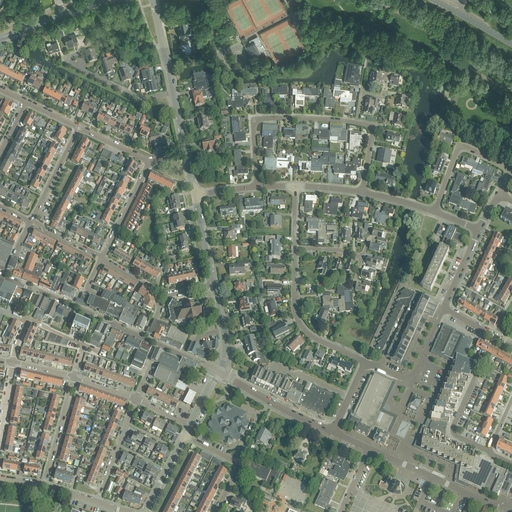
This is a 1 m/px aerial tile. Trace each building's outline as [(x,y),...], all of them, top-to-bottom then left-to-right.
[(288,0),(293,11),(299,8),(296,0),(288,0)] [(181,28),(178,28),(180,38),(192,36),(190,27),(190,26),(188,27),(186,20),(179,21),(181,28)] [(78,43),(75,34),(69,36),(70,39),(64,40),(67,47),(72,46),(72,45),(78,43)] [(246,47),(251,57),(255,55),(259,64),(268,59),(264,51),(260,52),(259,51),(262,49),(257,41),(246,47)] [(50,42),(46,43),(47,46),(50,53),(59,50),(57,42),(51,45),(50,42)] [(97,61),(93,50),(85,53),(88,64),(97,61)] [(108,60),(102,61),(106,75),(114,73),(111,65),(117,63),(115,57),(109,59),(108,60)] [(348,66),(345,83),(350,84),(358,86),(359,81),(361,68),(348,66)] [(10,79),(13,73),(10,71),(12,69),(9,68),(8,70),(5,76),(10,79)] [(131,80),(127,69),(119,72),(123,83),(131,80)] [(152,82),(150,70),(141,72),(142,79),(141,79),(143,85),(144,84),(145,89),(146,94),(154,92),(151,82),(152,82)] [(26,81),(23,79),(24,78),(21,77),(23,74),(20,72),(18,75),(16,81),(21,84),(20,86),(23,87),(26,81)] [(387,82),(388,74),(380,73),(380,76),(372,75),(370,84),(382,86),(383,81),(387,82)] [(398,88),(401,77),(395,75),(395,74),(388,73),(388,74),(387,82),(386,84),(390,84),(390,86),(398,88)] [(214,84),(213,78),(210,78),(210,77),(203,74),(199,75),(197,75),(194,76),(195,81),(195,86),(194,86),(195,89),(198,89),(201,88),(202,91),(214,89),(213,84),(214,84)] [(33,87),(37,80),(31,77),(29,82),(26,81),(23,87),(26,88),(27,85),(33,87)] [(39,90),(44,80),(38,77),(37,80),(33,87),(39,90)] [(48,97),(51,90),(51,91),(45,88),(42,94),(48,97)] [(204,102),(202,91),(201,88),(198,89),(198,92),(193,93),(193,96),(194,96),(196,108),(204,106),(205,105),(205,101),(204,102)] [(257,97),(257,88),(250,89),(250,90),(241,91),(241,94),(241,98),(244,98),(249,98),(249,97),(254,97),(257,97)] [(288,97),(288,88),(281,88),(281,89),(272,89),(272,96),(274,96),(274,97),(274,100),(278,100),(278,97),(288,97)] [(53,99),(56,93),(53,92),(54,90),(52,89),(51,90),(48,97),(53,99)] [(334,109),(335,99),(333,98),(332,98),(332,94),(328,94),(328,89),(324,89),(323,98),(326,99),(325,109),(334,109)] [(274,107),(274,100),(274,97),(274,96),(272,96),(266,96),(266,90),(262,91),(262,96),(265,96),(265,107),(274,107)] [(304,108),(305,97),(305,96),(303,96),(303,91),(293,90),(293,96),(296,96),(295,107),(304,108)] [(318,98),(319,90),(303,90),(303,91),(303,96),(305,96),(305,97),(318,98)] [(352,102),(353,95),(349,95),(350,93),(334,91),(333,98),(335,99),(349,100),(349,102),(352,102)] [(59,102),(62,96),(56,93),(53,99),(59,102)] [(244,109),(244,98),(241,98),(241,94),(238,94),(234,94),(235,102),(232,103),(228,103),(228,107),(232,107),(232,110),(244,109)] [(407,108),(409,99),(413,100),(414,96),(404,94),(404,98),(397,97),(396,106),(407,108)] [(64,105),(67,99),(62,96),(59,102),(64,105)] [(70,107),(74,98),(72,97),(71,97),(69,96),(67,99),(64,105),(70,107)] [(78,104),(75,103),(76,100),(74,99),(74,98),(70,107),(75,110),(78,104)] [(374,103),(366,101),(364,113),(372,115),(374,107),(377,107),(378,101),(375,100),(374,103)] [(10,111),(13,106),(6,102),(3,108),(10,111)] [(87,113),(91,104),(89,103),(88,105),(85,103),(81,111),(87,113)] [(92,116),(96,109),(97,106),(91,104),(87,113),(92,116)] [(0,113),(7,117),(10,112),(10,111),(3,108),(0,112),(0,113)] [(36,120),(37,118),(28,113),(26,119),(33,122),(34,119),(36,120)] [(402,128),(403,120),(402,120),(403,117),(394,115),(395,114),(390,113),(389,122),(393,122),(392,126),(402,128)] [(214,125),(213,121),(209,122),(207,114),(204,114),(205,116),(201,117),(202,118),(198,119),(200,130),(209,129),(208,126),(211,125),(214,125)] [(107,126),(110,120),(111,117),(106,115),(105,117),(104,117),(102,123),(107,126)] [(240,134),(239,118),(232,119),(233,135),(235,135),(240,134)] [(34,123),(33,122),(26,119),(23,125),(31,129),(34,123)] [(113,128),(117,120),(115,119),(113,121),(110,120),(107,126),(113,128)] [(118,131),(121,125),(118,124),(119,121),(117,120),(113,128),(118,131)] [(64,137),(66,132),(64,131),(65,128),(59,125),(58,128),(58,127),(56,132),(55,133),(64,137)] [(124,133),(127,128),(121,125),(118,131),(124,133)] [(132,130),(133,128),(128,125),(127,128),(124,133),(129,136),(131,133),(132,130)] [(141,127),(139,131),(141,132),(140,136),(146,139),(150,131),(149,131),(151,129),(146,126),(145,129),(141,127)] [(306,137),(307,130),(308,130),(308,127),(296,127),(296,130),(295,136),(306,137)] [(25,138),(27,132),(21,129),(18,134),(25,138)] [(295,136),(296,130),(284,129),(283,132),(284,132),(284,138),(295,139),(295,136)] [(341,134),(341,132),(342,132),(343,129),(330,129),(330,132),(330,138),(338,138),(341,138),(341,134)] [(330,138),(330,132),(318,131),(318,134),(319,134),(319,140),(330,141),(330,138)] [(399,143),(400,136),(393,134),(393,133),(388,132),(386,141),(399,143)] [(61,143),(64,137),(55,133),(54,134),(52,138),(54,140),(61,143)] [(362,143),(362,137),(363,137),(363,134),(350,133),(349,148),(349,151),(353,151),(353,149),(356,149),(356,147),(360,148),(360,142),(362,143)] [(22,143),(25,138),(18,134),(15,140),(22,143)] [(246,142),(246,134),(240,134),(235,135),(235,143),(246,142)] [(451,146),(454,136),(450,135),(449,137),(440,134),(439,139),(438,141),(447,145),(447,146),(449,147),(450,146),(451,146)] [(155,137),(150,138),(150,139),(151,144),(154,143),(155,150),(166,148),(165,141),(159,142),(158,137),(155,137)] [(273,150),(273,138),(269,138),(264,138),(263,149),(270,149),(269,150),(273,150)] [(89,148),(91,144),(82,139),(80,145),(88,149),(88,151),(91,152),(92,150),(89,148)] [(22,149),(24,145),(22,143),(15,140),(13,145),(21,150),(22,149)] [(216,149),(215,145),(218,145),(217,140),(202,143),(204,151),(207,150),(208,153),(213,152),(212,149),(216,149)] [(56,153),(59,147),(52,144),(49,149),(47,148),(56,153)] [(19,155),(21,151),(24,152),(25,150),(22,149),(21,150),(13,145),(10,151),(19,155)] [(88,151),(88,149),(80,145),(77,150),(83,154),(86,155),(88,151)] [(56,153),(47,148),(47,149),(46,149),(44,153),(46,155),(53,158),(56,153)] [(81,159),(83,154),(77,150),(74,156),(81,159)] [(389,165),(391,155),(393,155),(394,153),(379,150),(377,161),(383,162),(383,163),(389,165)] [(17,160),(19,155),(10,151),(7,156),(19,162),(19,161),(17,160)] [(242,166),(241,151),(234,151),(235,167),(237,167),(242,166)] [(50,164),(53,158),(46,155),(44,160),(50,164)] [(434,168),(433,172),(434,172),(433,174),(437,175),(438,174),(441,175),(447,158),(438,155),(434,168),(433,167),(433,168),(434,168)] [(19,162),(7,156),(4,161),(11,165),(12,163),(14,163),(15,161),(15,162),(18,163),(19,162)] [(78,165),(81,159),(74,156),(71,161),(78,165)] [(294,163),(294,157),(287,157),(287,160),(277,159),(277,162),(277,169),(287,169),(288,165),(289,165),(289,164),(292,164),(292,163),(294,163)] [(311,169),(311,172),(317,172),(317,169),(322,170),(322,165),(323,166),(323,163),(327,164),(327,163),(327,158),(325,158),(320,158),(320,160),(311,160),(311,163),(311,169)] [(461,164),(461,166),(465,167),(465,166),(473,169),(472,170),(486,175),(486,176),(483,183),(480,182),(476,192),(482,194),(483,190),(488,192),(493,177),(495,171),(478,165),(480,159),(477,159),(476,162),(464,158),(461,164)] [(277,169),(277,162),(277,159),(266,159),(265,171),(276,172),(277,169)] [(311,169),(311,163),(299,162),(299,159),(295,159),(295,165),(299,165),(299,167),(300,167),(300,171),(311,172),(311,169)] [(345,172),(345,166),(335,166),(336,159),(330,159),(329,167),(333,167),(333,168),(334,168),(334,175),(345,175),(345,172)] [(361,168),(361,160),(353,159),(352,163),(345,163),(345,166),(345,172),(356,173),(356,169),(359,169),(361,168)] [(48,169),(50,164),(44,160),(41,165),(41,166),(48,169)] [(8,170),(11,165),(4,161),(2,167),(8,170)] [(134,171),(137,166),(128,161),(125,166),(126,166),(125,167),(127,168),(134,171)] [(45,174),(48,169),(41,166),(41,165),(39,164),(37,169),(34,167),(33,169),(36,171),(36,170),(38,171),(45,174)] [(248,175),(248,166),(242,166),(237,167),(237,172),(234,172),(234,178),(237,178),(237,176),(248,175)] [(5,176),(8,170),(2,167),(0,169),(0,172),(3,174),(5,176)] [(131,177),(134,171),(127,168),(125,173),(122,172),(120,174),(126,177),(127,175),(131,177)] [(88,173),(86,172),(79,169),(76,174),(83,177),(85,179),(86,178),(85,177),(88,173)] [(17,180),(19,176),(16,174),(16,175),(13,174),(14,172),(11,170),(8,176),(17,180)] [(42,180),(45,174),(38,171),(36,176),(33,175),(42,180)] [(176,184),(150,172),(149,175),(149,176),(150,176),(148,180),(146,186),(148,187),(151,181),(171,191),(173,187),(175,187),(176,184)] [(80,183),(83,177),(76,174),(74,179),(80,183)] [(129,181),(125,179),(126,177),(120,174),(119,176),(120,177),(118,181),(115,180),(114,182),(117,184),(118,182),(126,187),(129,181)] [(392,187),(393,180),(391,180),(392,177),(386,176),(386,175),(377,174),(375,183),(386,185),(386,186),(392,187)] [(462,201),(464,194),(462,194),(466,182),(463,181),(465,176),(458,174),(457,179),(455,186),(454,186),(452,192),(451,193),(451,195),(451,196),(449,203),(458,206),(459,207),(462,201)] [(39,185),(42,180),(33,175),(31,179),(28,178),(27,180),(30,182),(30,180),(33,182),(39,185)] [(77,188),(80,183),(74,179),(71,185),(77,188)] [(433,197),(436,189),(435,188),(436,184),(429,181),(428,185),(427,185),(425,192),(430,194),(430,195),(433,197)] [(37,190),(39,185),(33,182),(30,187),(37,190)] [(124,192),(126,187),(118,182),(117,184),(115,188),(124,192)] [(75,193),(77,188),(71,185),(68,190),(75,193)] [(149,194),(151,188),(148,187),(146,186),(144,185),(141,190),(149,194)] [(121,198),(124,192),(115,188),(113,192),(112,193),(121,198)] [(5,199),(9,192),(4,190),(0,196),(5,199)] [(72,199),(75,193),(68,190),(65,196),(72,199)] [(146,199),(149,194),(141,190),(139,196),(146,199)] [(11,202),(14,195),(9,192),(5,199),(11,202)] [(16,204),(20,198),(21,194),(17,192),(16,194),(15,193),(14,195),(11,202),(16,204)] [(118,203),(121,198),(112,193),(112,195),(110,199),(112,200),(118,203)] [(76,203),(78,200),(75,199),(74,200),(72,199),(65,196),(63,201),(72,205),(74,201),(76,203)] [(143,205),(146,199),(139,196),(136,201),(143,205)] [(179,203),(178,196),(171,198),(171,196),(167,197),(167,200),(169,199),(170,205),(179,203)] [(305,208),(300,208),(300,212),(305,212),(312,212),(312,202),(316,202),(317,197),(306,197),(306,201),(305,208)] [(22,207),(25,201),(20,198),(16,204),(22,207)] [(285,206),(285,198),(279,198),(271,198),(268,198),(268,205),(271,205),(271,206),(280,206),(280,209),(285,209),(285,206)] [(260,207),(259,199),(245,200),(245,203),(246,208),(260,207)] [(324,204),(322,215),(337,217),(337,211),(338,204),(342,205),(343,200),(332,199),(331,203),(331,205),(324,204)] [(116,208),(118,203),(112,200),(109,205),(116,208)] [(27,210),(31,203),(25,201),(22,207),(27,210)] [(66,210),(69,205),(72,206),(72,205),(63,201),(60,206),(66,210)] [(140,210),(143,205),(136,201),(133,207),(140,210)] [(477,206),(462,201),(459,207),(459,208),(474,213),(477,206)] [(180,209),(179,203),(170,205),(167,206),(169,211),(170,211),(171,214),(177,213),(176,210),(180,209)] [(362,220),(364,209),(368,210),(369,205),(358,203),(358,207),(357,207),(357,210),(354,209),(352,218),(362,220)] [(113,214),(116,208),(109,205),(107,204),(106,205),(104,209),(106,210),(113,214)] [(237,215),(235,205),(228,206),(229,208),(220,209),(221,217),(237,215)] [(64,215),(66,210),(60,206),(57,212),(64,215)] [(138,216),(140,210),(133,207),(130,212),(138,216)] [(386,226),(389,214),(393,215),(394,211),(384,208),(383,212),(382,212),(382,215),(376,213),(374,219),(377,220),(377,223),(386,226)] [(110,219),(113,214),(106,210),(104,216),(110,219)] [(511,213),(511,214),(506,211),(502,217),(502,218),(501,219),(501,220),(511,225),(511,213)] [(61,220),(64,215),(57,212),(55,217),(61,220)] [(135,221),(138,216),(130,212),(128,217),(135,221)] [(183,222),(182,215),(177,216),(177,213),(171,214),(171,218),(173,217),(174,223),(183,222)] [(282,228),(282,217),(273,217),(273,214),(265,214),(265,218),(271,218),(271,227),(282,228)] [(8,226),(11,218),(6,216),(2,223),(8,226)] [(108,225),(110,219),(104,216),(101,222),(108,225)] [(65,224),(67,222),(64,220),(63,221),(61,220),(55,217),(52,223),(61,227),(63,223),(65,224)] [(132,226),(135,221),(128,217),(125,223),(132,226)] [(13,229),(17,221),(11,218),(8,226),(13,229)] [(324,241),(324,230),(321,230),(321,223),(319,223),(319,219),(306,220),(306,223),(308,223),(308,231),(318,231),(318,241),(321,241),(321,244),(324,244),(324,241)] [(19,231),(22,224),(17,221),(13,229),(19,231)] [(184,228),(183,222),(174,223),(175,228),(171,229),(172,233),(178,231),(178,229),(184,228)] [(130,232),(132,226),(125,223),(122,228),(130,232)] [(338,241),(338,232),(337,232),(337,227),(327,227),(327,223),(321,223),(321,230),(324,230),(324,241),(324,244),(329,244),(329,240),(327,240),(327,235),(333,235),(333,241),(338,241)] [(75,235),(79,228),(73,225),(70,232),(75,235)] [(466,238),(450,230),(441,226),(436,235),(444,239),(440,247),(441,247),(442,247),(443,248),(447,250),(451,242),(462,247),(466,238)] [(81,238),(84,231),(79,228),(75,235),(81,238)] [(364,241),(364,231),(358,230),(358,228),(355,228),(355,234),(358,234),(357,240),(358,241),(361,242),(361,241),(364,241)] [(36,241),(39,235),(40,233),(32,229),(31,232),(33,233),(32,236),(31,238),(36,241)] [(86,240),(90,233),(91,231),(87,229),(86,229),(85,229),(84,231),(81,238),(86,240)] [(350,243),(351,233),(347,233),(347,230),(342,229),(341,236),(344,237),(344,243),(344,244),(348,244),(348,243),(350,243)] [(381,239),(383,232),(374,229),(372,236),(379,238),(378,241),(386,243),(387,240),(381,239)] [(235,240),(234,230),(232,230),(225,231),(225,240),(235,240)] [(42,244),(45,238),(46,236),(40,233),(39,235),(36,241),(42,244)] [(92,243),(95,236),(90,233),(86,240),(92,243)] [(97,246),(101,239),(102,237),(97,235),(96,234),(95,236),(92,243),(97,246)] [(499,243),(502,237),(495,234),(492,240),(499,243)] [(47,246),(50,240),(51,239),(46,236),(45,238),(42,244),(47,246)] [(188,244),(186,237),(179,238),(176,239),(177,241),(180,241),(180,245),(186,244),(187,244),(188,244)] [(280,258),(280,248),(282,248),(282,237),(277,237),(271,237),(265,237),(265,242),(271,242),(271,248),(272,248),(272,257),(266,257),(266,263),(273,263),(273,258),(280,258)] [(0,270),(3,271),(14,246),(0,239),(0,270)] [(54,247),(55,243),(56,242),(51,239),(50,240),(47,246),(52,249),(53,247),(54,247)] [(497,248),(499,243),(492,240),(490,245),(497,248)] [(33,248),(34,245),(29,242),(27,244),(25,243),(23,247),(31,251),(33,248)] [(383,250),(384,247),(386,248),(386,245),(379,242),(378,245),(372,243),(370,250),(379,253),(380,249),(383,250)] [(62,251),(64,246),(59,243),(56,248),(55,251),(58,252),(59,250),(62,251)] [(188,250),(187,244),(186,244),(180,245),(178,246),(179,252),(188,250)] [(494,254),(496,248),(497,248),(490,245),(487,250),(494,254)] [(67,254),(70,248),(64,246),(62,251),(67,254)] [(122,253),(118,251),(120,248),(118,247),(116,249),(113,255),(118,258),(122,253)] [(430,292),(449,251),(447,250),(443,248),(442,247),(441,247),(440,247),(422,288),(423,288),(423,289),(424,289),(430,292)] [(72,256),(75,251),(70,248),(67,254),(72,256)] [(496,255),(494,254),(487,250),(485,256),(493,260),(496,255)] [(124,261),(127,256),(122,253),(118,258),(124,261)] [(139,269),(146,257),(147,254),(145,253),(142,259),(141,262),(136,259),(132,266),(139,269)] [(33,270),(34,268),(38,257),(30,254),(24,270),(21,279),(30,283),(34,274),(33,274),(34,270),(33,270)] [(83,262),(86,257),(80,254),(76,262),(78,263),(80,260),(83,262)] [(129,264),(132,259),(127,256),(124,261),(129,264)] [(489,265),(491,259),(493,260),(485,256),(482,261),(489,265)] [(17,265),(17,264),(18,260),(12,257),(6,271),(13,273),(16,267),(17,265)] [(89,265),(91,259),(86,257),(83,262),(86,263),(85,266),(87,267),(89,265)] [(148,266),(144,264),(148,258),(146,257),(139,269),(144,273),(148,266)] [(380,264),(380,261),(383,262),(384,259),(376,257),(375,260),(369,258),(367,264),(376,267),(377,264),(380,264)] [(328,268),(325,267),(327,261),(326,261),(327,260),(323,259),(323,260),(321,259),(318,269),(321,270),(320,275),(325,276),(328,268)] [(339,268),(341,262),(340,262),(340,261),(337,260),(337,261),(335,260),(332,270),(338,272),(337,274),(340,275),(342,269),(339,268)] [(52,267),(53,264),(48,261),(44,272),(48,274),(50,267),(52,267)] [(352,269),(354,263),(353,263),(353,262),(350,261),(350,262),(348,261),(345,271),(350,273),(350,274),(353,275),(355,270),(352,269)] [(486,270),(489,265),(482,261),(480,267),(486,270)] [(245,275),(244,267),(248,266),(248,262),(237,263),(237,267),(229,267),(230,276),(245,275)] [(285,270),(285,267),(275,267),(275,264),(267,264),(267,270),(271,270),(271,274),(286,275),(286,270),(285,270)] [(150,276),(156,266),(154,265),(152,269),(148,266),(144,273),(150,276)] [(156,280),(160,273),(156,271),(158,268),(156,266),(150,276),(156,280)] [(21,279),(24,270),(16,267),(13,273),(13,276),(21,279)] [(108,275),(111,270),(105,267),(102,272),(101,274),(103,276),(105,273),(108,275)] [(484,275),(486,270),(480,267),(477,272),(484,275)] [(37,285),(42,273),(38,272),(39,270),(38,269),(37,271),(34,270),(33,274),(34,274),(30,283),(37,285)] [(113,278),(116,273),(111,270),(108,275),(113,278)] [(370,280),(372,274),(375,274),(376,271),(370,270),(369,272),(363,270),(361,277),(370,280)] [(193,276),(195,276),(194,271),(192,272),(187,273),(188,281),(193,280),(193,276)] [(481,281),(484,276),(484,275),(477,272),(475,278),(481,281)] [(123,284),(126,279),(121,276),(118,281),(123,284)] [(56,292),(60,294),(62,289),(63,289),(65,285),(66,282),(62,280),(55,277),(52,283),(52,285),(49,291),(55,294),(56,292)] [(81,286),(84,280),(77,277),(75,283),(81,286)] [(479,286),(481,281),(475,278),(472,283),(479,286)] [(511,281),(507,279),(503,284),(506,285),(511,288),(511,281)] [(49,291),(52,285),(52,283),(45,280),(44,282),(41,281),(39,286),(49,291)] [(254,288),(254,280),(246,280),(246,284),(245,283),(234,283),(234,293),(246,293),(246,292),(247,292),(247,288),(254,288)] [(0,299),(9,304),(13,296),(17,298),(16,301),(18,302),(20,298),(23,291),(17,289),(17,288),(0,281),(0,299)] [(134,290),(137,285),(131,282),(128,287),(131,289),(130,291),(132,292),(133,290),(134,290)] [(365,293),(367,286),(370,287),(371,284),(365,282),(364,285),(358,284),(356,290),(365,293)] [(79,291),(81,286),(75,283),(72,288),(65,285),(77,291),(79,291)] [(282,293),(282,286),(274,286),(274,283),(265,283),(265,287),(268,287),(268,292),(282,293)] [(476,292),(479,286),(472,283),(469,289),(476,292)] [(76,293),(77,291),(65,285),(64,287),(76,293)] [(510,294),(511,290),(511,288),(506,285),(503,291),(510,294)] [(73,300),(76,293),(64,287),(63,289),(61,294),(73,300)] [(152,297),(151,292),(142,287),(138,295),(135,293),(131,299),(139,304),(141,300),(152,297)] [(354,311),(352,291),(351,291),(337,287),(338,295),(340,295),(341,298),(344,297),(345,312),(354,311)] [(421,334),(431,312),(434,313),(439,304),(427,299),(428,297),(421,294),(420,296),(415,293),(406,289),(400,293),(401,295),(398,298),(399,300),(402,303),(406,301),(407,302),(410,304),(411,303),(413,298),(427,305),(425,309),(423,314),(421,318),(419,323),(417,327),(415,332),(421,334)] [(30,300),(33,293),(26,290),(20,302),(24,304),(26,300),(28,301),(28,302),(29,303),(30,300)] [(139,310),(128,304),(104,291),(100,301),(84,294),(83,296),(82,295),(79,302),(89,307),(89,308),(105,315),(106,314),(119,320),(119,322),(131,327),(132,326),(142,331),(146,321),(140,318),(139,318),(136,317),(139,310)] [(507,300),(510,294),(503,291),(500,296),(507,300)] [(345,312),(344,297),(341,298),(341,300),(329,301),(329,297),(330,297),(330,293),(323,294),(323,297),(324,306),(323,306),(323,308),(322,309),(329,312),(330,309),(339,308),(339,312),(345,312)] [(34,299),(31,306),(37,309),(33,318),(41,322),(44,316),(52,319),(54,320),(56,316),(62,319),(63,317),(67,319),(70,312),(70,311),(51,302),(51,303),(42,299),(35,296),(34,299)] [(504,305),(507,300),(500,296),(497,301),(504,305)] [(154,304),(152,297),(141,300),(139,304),(137,307),(145,311),(146,308),(151,310),(154,304)] [(427,305),(413,298),(411,303),(425,309),(427,305)] [(202,318),(198,303),(193,304),(188,300),(184,306),(181,303),(177,304),(174,303),(174,302),(170,299),(165,307),(167,317),(166,319),(170,322),(171,321),(174,324),(175,322),(177,323),(178,322),(180,322),(180,323),(187,321),(193,325),(196,319),(202,318)] [(463,308),(466,302),(461,299),(457,305),(463,308)] [(250,311),(249,304),(253,304),(253,301),(249,301),(248,300),(240,301),(241,308),(240,308),(240,313),(250,311)] [(278,312),(275,302),(266,304),(266,307),(268,307),(269,314),(266,314),(267,318),(280,315),(281,314),(280,312),(279,311),(278,312)] [(468,311),(472,305),(466,302),(463,308),(468,311)] [(425,309),(411,303),(410,304),(409,307),(423,314),(425,309)] [(473,314),(477,308),(478,306),(473,303),(472,305),(468,311),(473,314)] [(22,317),(25,310),(17,306),(13,313),(22,317)] [(423,314),(409,307),(407,312),(421,318),(423,314)] [(478,317),(482,311),(477,308),(473,314),(478,317)] [(323,325),(330,312),(329,312),(322,309),(316,322),(320,323),(320,324),(321,324),(323,325)] [(484,320),(487,314),(482,311),(478,317),(484,320)] [(71,325),(75,317),(76,314),(71,312),(66,322),(71,325)] [(421,318),(407,312),(405,316),(419,323),(421,318)] [(253,323),(252,319),(263,317),(262,314),(257,314),(251,315),(251,317),(242,319),(244,328),(250,327),(250,323),(253,323)] [(489,323),(493,317),(487,314),(484,320),(489,323)] [(419,323),(405,316),(402,321),(417,327),(419,323)] [(88,328),(90,323),(76,317),(71,330),(74,332),(84,336),(88,328)] [(494,326),(498,320),(493,317),(489,323),(494,326)] [(167,337),(168,333),(171,328),(158,322),(157,321),(154,320),(150,328),(148,328),(146,333),(154,336),(153,338),(180,350),(182,345),(171,340),(166,338),(167,337)] [(17,330),(20,324),(13,321),(11,327),(17,330)] [(417,327),(402,321),(400,325),(415,332),(417,327)] [(289,332),(287,327),(286,328),(284,323),(277,327),(278,328),(272,331),(276,338),(289,332)] [(106,337),(110,328),(104,325),(104,326),(98,324),(89,344),(98,348),(103,336),(106,337)] [(35,334),(37,328),(31,325),(28,331),(35,334)] [(415,332),(400,325),(398,330),(413,336),(415,332)] [(441,353),(452,332),(454,333),(455,331),(456,330),(446,326),(434,350),(441,353)] [(14,336),(17,330),(11,327),(8,333),(14,336)] [(109,352),(115,339),(120,342),(124,334),(112,329),(103,350),(109,352)] [(43,339),(47,332),(44,330),(42,335),(39,334),(38,336),(43,339)] [(413,336),(398,330),(396,335),(411,341),(413,336)] [(32,340),(35,334),(28,331),(26,337),(32,340)] [(450,359),(461,337),(463,338),(464,337),(465,336),(455,331),(454,333),(452,332),(441,353),(444,355),(450,359)] [(12,342),(14,336),(8,333),(5,339),(9,341),(6,347),(3,346),(2,353),(8,354),(9,347),(12,342)] [(258,353),(254,338),(259,336),(259,334),(254,335),(254,337),(244,339),(249,356),(250,356),(250,359),(253,358),(254,362),(258,361),(260,360),(258,353)] [(138,350),(141,342),(129,336),(129,337),(125,335),(119,347),(121,348),(123,345),(126,346),(125,348),(130,351),(131,348),(134,349),(134,348),(138,350)] [(411,341),(396,335),(394,339),(409,346),(411,341)] [(29,346),(32,340),(26,337),(23,343),(26,344),(29,346)] [(300,338),(299,339),(297,337),(290,344),(288,342),(284,346),(287,348),(288,347),(293,352),(299,345),(300,346),(304,342),(300,338)] [(480,458),(475,455),(476,451),(471,451),(471,449),(465,448),(465,447),(459,446),(459,444),(454,443),(454,441),(448,440),(448,439),(445,438),(447,424),(449,424),(450,418),(451,418),(452,412),(454,413),(455,407),(456,407),(457,401),(459,401),(460,395),(462,395),(463,390),(464,390),(465,384),(467,384),(468,378),(469,378),(470,372),(472,373),(473,363),(468,361),(464,359),(473,341),(464,337),(463,338),(461,337),(450,359),(454,364),(454,365),(453,365),(453,366),(452,366),(452,367),(452,368),(453,368),(453,369),(454,369),(453,376),(451,376),(450,381),(449,381),(448,387),(446,387),(445,393),(444,393),(443,398),(441,398),(440,404),(439,404),(438,410),(436,410),(435,416),(433,415),(432,421),(428,431),(424,430),(421,448),(427,449),(427,450),(430,451),(433,451),(432,453),(438,454),(438,456),(444,456),(444,458),(450,459),(449,461),(455,462),(455,463),(461,464),(459,475),(455,474),(455,479),(483,492),(483,490),(485,491),(485,492),(486,492),(487,492),(487,493),(488,493),(489,493),(490,494),(492,494),(492,495),(493,495),(494,495),(494,496),(495,496),(496,496),(497,497),(498,497),(499,495),(499,494),(500,492),(507,496),(511,484),(511,474),(494,466),(496,463),(481,456),(480,458)] [(409,346),(394,339),(392,344),(407,350),(409,346)] [(211,350),(210,349),(212,349),(217,350),(217,349),(218,349),(218,344),(217,344),(218,342),(213,341),(213,342),(211,342),(210,342),(209,342),(208,342),(207,343),(207,342),(202,344),(203,345),(202,345),(201,346),(200,347),(200,346),(191,342),(187,352),(196,356),(196,354),(198,355),(198,356),(202,358),(203,357),(204,357),(206,353),(205,353),(206,351),(206,352),(211,350)] [(481,350),(485,344),(479,341),(476,347),(481,350)] [(148,353),(151,346),(141,342),(138,350),(135,356),(145,361),(147,357),(146,357),(148,353)] [(27,357),(28,351),(24,350),(26,344),(23,343),(21,349),(20,356),(27,357)] [(407,350),(392,344),(390,348),(405,355),(407,350)] [(486,353),(490,347),(485,344),(481,350),(486,353)] [(491,356),(495,350),(490,347),(486,353),(491,356)] [(405,355),(390,348),(388,353),(403,359),(405,355)] [(192,376),(196,367),(182,360),(181,361),(162,353),(163,352),(156,349),(151,360),(160,364),(154,377),(175,387),(185,391),(187,385),(178,381),(182,371),(192,376)] [(497,359),(500,353),(495,350),(491,356),(497,359)] [(314,359),(315,357),(313,356),(314,355),(307,351),(303,360),(310,363),(312,364),(314,359)] [(322,359),(325,354),(318,351),(315,357),(314,359),(321,362),(320,365),(323,367),(326,361),(322,359)] [(403,359),(388,353),(386,357),(391,360),(390,361),(397,365),(398,363),(400,364),(403,359)] [(501,364),(505,356),(500,353),(497,359),(500,361),(499,363),(501,364)] [(141,370),(145,361),(135,356),(131,365),(141,370)] [(507,365),(511,359),(505,356),(501,364),(501,365),(502,362),(507,365)] [(58,365),(60,358),(53,357),(52,363),(58,365)] [(348,377),(353,366),(348,364),(347,364),(346,363),(343,361),(342,362),(335,358),(332,364),(330,363),(326,370),(330,372),(333,366),(338,369),(337,369),(345,372),(343,375),(348,377)] [(73,366),(74,361),(66,360),(64,366),(71,368),(71,366),(73,366)] [(90,374),(92,367),(86,365),(83,372),(90,374)] [(98,369),(92,367),(90,374),(96,376),(98,369)] [(285,399),(293,382),(287,380),(288,378),(284,377),(283,378),(268,371),(269,370),(265,368),(264,369),(264,370),(256,367),(250,381),(283,397),(283,399),(285,399)] [(102,378),(104,371),(98,369),(96,376),(102,378)] [(27,379),(28,372),(21,371),(19,378),(27,379)] [(111,373),(104,371),(102,378),(108,380),(111,373)] [(34,381),(35,374),(28,372),(27,379),(34,381)] [(117,376),(111,373),(108,380),(115,382),(117,376)] [(40,383),(42,375),(35,374),(34,381),(40,383)] [(382,403),(383,403),(392,382),(374,374),(373,378),(372,379),(369,378),(352,415),(351,414),(350,416),(348,421),(357,425),(354,431),(367,437),(368,436),(374,439),(373,442),(384,447),(389,436),(386,435),(393,419),(388,416),(387,417),(386,418),(385,418),(384,419),(382,419),(381,419),(380,419),(379,418),(378,418),(377,417),(376,416),(375,415),(374,414),(374,413),(374,412),(374,411),(374,409),(374,408),(375,407),(375,406),(376,405),(377,404),(378,404),(379,403),(380,403),(382,403)] [(47,384),(49,377),(42,375),(40,383),(47,384)] [(123,378),(117,376),(115,382),(121,384),(123,378)] [(505,385),(508,379),(501,376),(498,382),(505,385)] [(54,386),(56,379),(49,377),(47,384),(54,386)] [(127,386),(129,380),(123,378),(121,384),(127,386)] [(61,387),(63,380),(56,379),(54,386),(61,387)] [(133,388),(135,382),(129,380),(127,386),(133,388)] [(503,390),(505,385),(498,382),(496,387),(503,390)] [(302,396),(298,393),(301,386),(294,383),(286,400),(298,405),(302,396)] [(324,416),(333,396),(307,384),(302,396),(298,405),(324,416)] [(84,394),(87,387),(81,385),(80,387),(79,392),(78,392),(84,394)] [(90,396),(92,389),(87,387),(84,394),(90,396)] [(500,396),(503,391),(503,390),(496,387),(494,393),(500,396)] [(155,391),(149,388),(146,394),(152,397),(155,391)] [(96,398),(98,391),(92,389),(90,396),(96,398)] [(101,400),(104,393),(98,391),(96,398),(101,400)] [(161,394),(155,391),(152,397),(158,400),(161,394)] [(196,396),(189,392),(183,404),(190,408),(196,396)] [(107,402),(109,395),(104,393),(101,400),(107,402)] [(498,402),(500,396),(494,393),(491,398),(498,402)] [(167,397),(161,394),(158,400),(164,403),(167,397)] [(422,403),(423,401),(424,402),(425,399),(414,394),(408,406),(418,410),(420,405),(421,405),(422,405),(423,405),(423,404),(423,403),(422,403)] [(113,404),(115,397),(109,395),(107,402),(113,404)] [(118,406),(121,399),(115,397),(113,404),(118,406)] [(169,406),(173,400),(167,397),(164,403),(169,406)] [(495,407),(498,402),(491,398),(489,404),(495,407)] [(127,410),(129,404),(126,403),(126,401),(121,399),(118,406),(124,408),(124,409),(127,410)] [(175,409),(178,403),(173,400),(169,406),(175,409)] [(56,410),(58,405),(58,404),(51,402),(50,408),(56,410)] [(493,412),(495,407),(489,404),(486,409),(493,412)] [(242,438),(241,435),(244,434),(245,431),(244,428),(247,427),(248,425),(248,424),(247,422),(245,421),(244,418),(245,415),(245,414),(246,414),(245,413),(244,413),(244,412),(235,408),(232,408),(232,409),(231,406),(228,405),(225,406),(224,409),(221,410),(218,408),(215,409),(214,412),(215,415),(212,416),(211,419),(212,421),(209,422),(208,425),(209,428),(206,429),(205,432),(206,434),(209,436),(212,435),(213,437),(215,439),(218,438),(219,441),(222,442),(225,441),(226,444),(228,445),(231,444),(233,441),(235,440),(238,442),(241,441),(242,438)] [(490,418),(493,412),(486,409),(484,415),(490,418)] [(119,421),(121,415),(114,413),(112,418),(119,421)] [(145,423),(149,416),(145,413),(144,414),(141,413),(138,419),(141,421),(145,423)] [(154,421),(152,421),(154,418),(149,416),(145,423),(151,426),(154,421)] [(116,426),(119,421),(112,418),(110,424),(116,426)] [(491,427),(493,421),(486,418),(484,424),(491,427)] [(157,429),(161,422),(157,419),(155,422),(154,421),(151,426),(157,429)] [(164,427),(166,424),(161,422),(157,429),(162,432),(162,431),(163,432),(166,428),(164,427)] [(114,432),(116,427),(116,426),(110,424),(108,429),(114,432)] [(488,433),(491,427),(484,424),(481,430),(488,433)] [(169,435),(173,428),(169,425),(167,428),(166,428),(163,432),(165,433),(169,435)] [(176,434),(178,430),(173,428),(169,435),(174,438),(176,434)] [(112,438),(114,432),(108,429),(105,435),(112,438)] [(486,438),(488,433),(481,430),(479,435),(486,438)] [(264,445),(269,435),(261,431),(256,442),(257,442),(255,444),(258,445),(258,444),(261,445),(261,444),(264,445)] [(135,443),(139,436),(134,433),(134,434),(133,434),(133,435),(132,436),(129,435),(126,441),(131,444),(133,442),(135,443)] [(110,443),(112,438),(105,435),(103,441),(110,443)] [(143,442),(142,441),(143,438),(139,436),(135,443),(141,446),(143,442)] [(147,449),(151,442),(146,439),(145,442),(143,442),(141,446),(147,449)] [(511,446),(504,442),(504,441),(500,439),(499,442),(496,449),(511,456),(511,446)] [(108,449),(110,443),(103,441),(101,446),(108,449)] [(155,447),(154,447),(155,444),(151,442),(147,449),(153,452),(155,447)] [(159,455),(163,448),(158,446),(157,448),(155,447),(153,452),(159,455)] [(164,463),(170,453),(167,451),(167,450),(163,448),(159,455),(163,458),(162,461),(164,463)] [(104,457),(107,452),(100,449),(98,455),(104,457)] [(304,462),(307,454),(297,450),(294,458),(297,460),(296,462),(299,463),(300,461),(304,462)] [(42,461),(44,455),(37,453),(36,459),(42,461)] [(125,464),(128,456),(124,454),(120,460),(119,460),(117,464),(118,465),(119,463),(121,464),(122,462),(125,464)] [(102,463),(104,458),(104,457),(98,455),(96,458),(94,457),(93,460),(96,460),(102,463)] [(201,458),(199,457),(194,455),(191,460),(199,464),(202,459),(201,458)] [(349,469),(348,467),(348,466),(347,464),(345,462),(344,462),(345,459),(336,455),(332,464),(336,466),(331,476),(344,482),(349,472),(348,471),(349,469)] [(129,466),(133,459),(128,456),(125,464),(127,465),(126,467),(130,469),(130,467),(129,466)] [(100,469),(102,463),(96,460),(93,466),(100,469)] [(137,470),(141,462),(136,460),(132,467),(130,467),(130,469),(129,469),(132,470),(134,470),(134,469),(137,470)] [(196,469),(199,464),(191,460),(189,465),(196,469)] [(9,471),(10,463),(3,462),(2,469),(9,471)] [(142,475),(145,468),(143,467),(145,465),(141,462),(137,470),(139,471),(139,472),(138,473),(142,475)] [(277,481),(281,472),(264,465),(263,468),(250,462),(245,474),(263,482),(262,485),(271,489),(275,480),(277,481)] [(20,470),(21,463),(18,463),(18,464),(10,463),(9,471),(16,472),(17,469),(20,470)] [(30,474),(32,466),(25,465),(25,464),(21,463),(20,470),(24,471),(23,473),(30,474)] [(193,475),(196,470),(196,469),(189,465),(186,471),(193,475)] [(39,467),(32,466),(30,474),(37,475),(39,467)] [(98,474),(100,469),(93,466),(91,472),(98,474)] [(148,476),(152,468),(148,466),(146,469),(145,468),(142,475),(145,476),(146,475),(148,476)] [(154,483),(159,473),(156,472),(157,471),(152,468),(148,476),(153,478),(151,482),(154,483)] [(222,469),(219,468),(216,473),(224,477),(227,472),(222,469)] [(62,481),(65,473),(56,471),(54,479),(58,480),(62,481)] [(121,479),(123,477),(127,479),(127,478),(128,477),(128,476),(126,475),(124,473),(124,474),(117,471),(115,476),(118,478),(116,483),(119,485),(121,479)] [(191,480),(193,475),(186,471),(183,476),(191,480)] [(95,480),(98,474),(91,472),(89,477),(95,480)] [(70,484),(73,475),(65,473),(62,481),(66,482),(70,484)] [(221,482),(224,477),(216,473),(214,478),(221,482)] [(188,486),(191,480),(183,476),(180,482),(188,486)] [(93,486),(95,480),(89,477),(87,483),(93,486)] [(386,489),(391,479),(387,477),(384,484),(381,482),(379,486),(386,489)] [(219,488),(221,483),(221,482),(214,478),(211,484),(219,488)] [(328,506),(338,485),(328,480),(322,493),(320,492),(314,505),(329,511),(332,507),(328,506)] [(185,491),(188,486),(180,482),(178,487),(185,491)] [(216,493),(219,488),(211,484),(208,489),(216,493)] [(402,490),(402,489),(402,488),(401,487),(400,486),(399,486),(398,486),(397,486),(396,486),(395,487),(394,488),(394,489),(394,490),(394,491),(394,492),(395,492),(395,493),(396,493),(396,494),(397,494),(398,494),(399,494),(400,494),(400,493),(401,493),(401,492),(402,491),(402,490)] [(182,496),(185,491),(178,487),(175,492),(182,496)] [(213,499),(216,493),(208,489),(205,495),(213,499)] [(130,503),(133,495),(125,492),(122,500),(130,503)] [(180,502),(182,496),(175,492),(172,498),(180,502)] [(138,506),(141,498),(133,495),(130,503),(138,506)] [(210,504),(213,499),(205,495),(203,500),(210,504)] [(177,507),(180,502),(172,498),(169,503),(177,507)] [(244,507),(247,501),(241,498),(240,501),(233,498),(230,505),(239,510),(242,506),(244,507)] [(208,509),(210,504),(203,500),(200,505),(208,509)] [(173,511),(174,511),(177,507),(169,503),(167,509),(173,511)]
